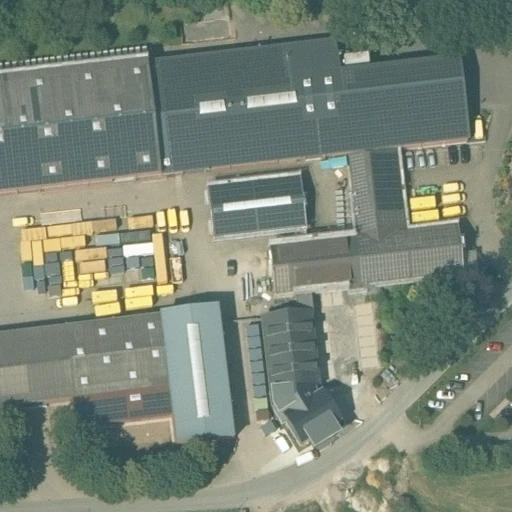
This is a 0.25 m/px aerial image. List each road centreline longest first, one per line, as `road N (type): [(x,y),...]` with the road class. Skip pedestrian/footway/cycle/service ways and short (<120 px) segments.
road 1 (unclassified): [(39,511),(251,496),(315,467),(380,425),(511,288)]
road 2 (unknown): [(3,138),(34,511)]
